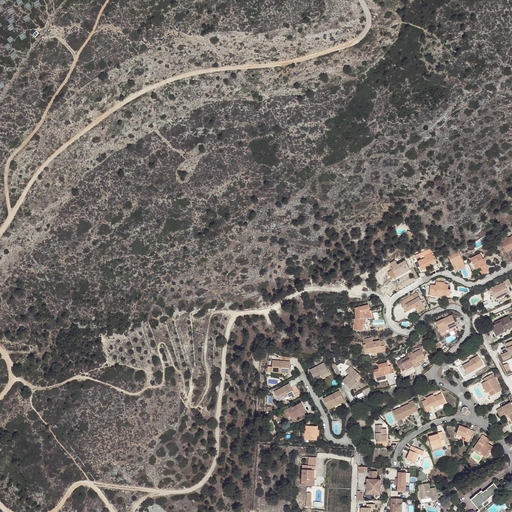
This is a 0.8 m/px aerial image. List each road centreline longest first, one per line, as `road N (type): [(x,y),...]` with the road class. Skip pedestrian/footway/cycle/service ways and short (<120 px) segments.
road 1 (track): [(11,218),(52,158),(121,104),(194,73),(277,64),(354,41),(369,26),(361,0)]
road 2 (track): [(390,303),(370,292),(324,288),(279,308),(241,313),(224,349),(216,455),(205,480),(176,492),(89,483)]
road 3 (residential): [(433,378),(465,336),(462,312),(445,307),(402,332),(388,320),(392,299),(436,273),(473,285),(511,265)]
road 4 (track): [(107,0),(9,168),(11,218),(0,234)]
road 5 (residential): [(433,378),(361,402),(340,442),(330,439),(302,375)]
road 6 (track): [(14,377),(42,388),(84,377),(130,393),(148,373)]
